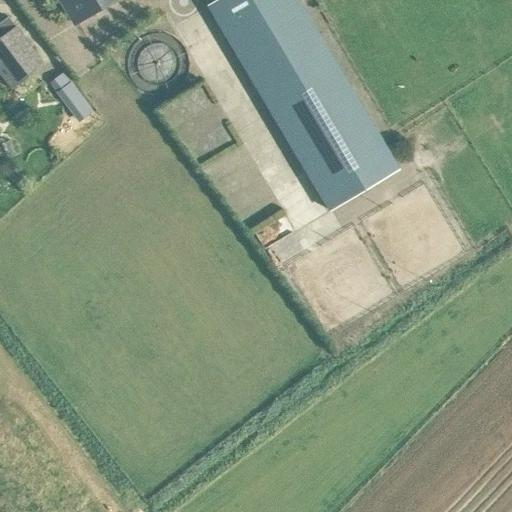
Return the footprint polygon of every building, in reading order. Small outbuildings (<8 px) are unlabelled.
[(60,0),(74,23),(112,0),(60,0)] [(330,210),(398,169),(297,0),(221,0),(210,7),(330,210)] [(43,65),(19,33),(7,17),(0,22),(0,74),(10,89),(43,65)] [(148,52),(182,63),(191,34),(158,23),(148,52)] [(81,50),(66,60),(95,102),(111,92),(81,50)] [(78,123),(93,112),(63,73),(49,83),(78,123)] [(39,151),(52,136),(41,127),(29,143),(39,151)]
